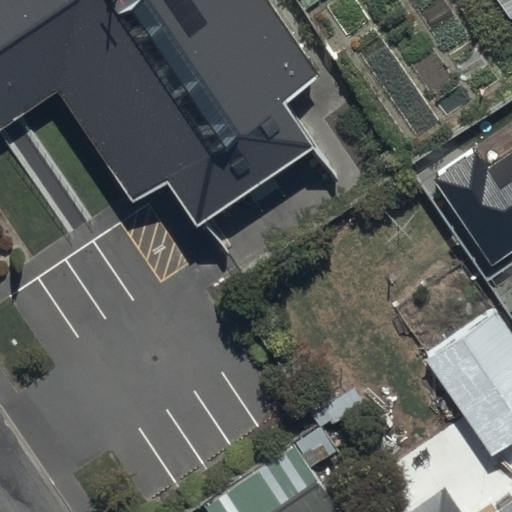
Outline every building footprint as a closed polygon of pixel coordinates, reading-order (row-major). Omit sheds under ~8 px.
[(0,0),(0,134),(59,95),(130,201),(168,176),(198,221),(311,145),(281,100),(314,78),(262,0),(0,0)] [(511,0),(494,0),(506,18),(511,13),(511,0)] [(511,320),(498,300),(423,349),(489,449),(511,434),(511,320)] [(281,377),(241,322),(206,348),(246,403),(281,377)] [(244,465),(313,418),(294,389),(224,437),(244,465)] [(308,463),(335,444),(318,419),(204,498),(213,511),(330,511),(338,507),(308,463)] [(511,511),(511,488),(478,511),(471,511),(446,475),(399,507),(402,511),(511,511)]
